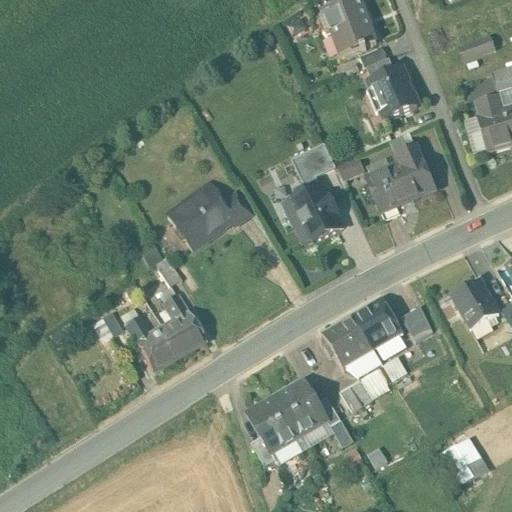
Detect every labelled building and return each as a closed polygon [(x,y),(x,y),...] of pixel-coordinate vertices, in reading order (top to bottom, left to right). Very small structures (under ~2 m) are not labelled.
[(360,2),(324,16),(342,62),(362,55),(362,57),(366,55),(366,53),(377,49),(360,2)] [(490,42),(460,54),(465,66),(495,55),(490,42)] [(383,54),(361,64),(366,74),(367,74),(388,65),(383,54)] [(388,65),(367,74),(372,86),(395,76),(390,64),(388,65)] [(511,69),(491,76),(497,94),(499,95),(511,91),(511,69)] [(372,86),(370,87),(373,95),(368,97),(377,120),(383,118),(386,125),(418,112),(402,74),(395,76),(372,86)] [(511,111),(502,114),(498,98),(477,105),(481,120),(478,121),(487,155),(511,148),(511,111)] [(410,137),(390,146),(396,160),(399,159),(416,151),(410,137)] [(324,147),(291,163),(307,196),(321,189),(317,181),(336,172),(324,147)] [(416,151),(399,159),(404,170),(368,185),(381,216),(397,209),(400,208),(400,209),(416,202),(415,201),(434,193),(421,162),(416,151)] [(359,163),(339,171),(344,184),(364,176),(359,163)] [(209,189),(166,219),(192,255),(233,226),(234,225),(221,206),(209,189)] [(307,196),(290,204),(303,230),(295,233),(304,250),(311,247),(312,248),(342,234),(337,222),(340,221),(330,200),(327,201),(321,189),(307,196)] [(236,198),(228,204),(226,202),(221,206),(234,225),(233,226),(236,229),(251,218),(236,198)] [(397,209),(381,216),(385,225),(401,218),(397,209)] [(180,286),(166,263),(154,270),(168,293),(180,286)] [(500,322),(480,287),(452,303),(472,338),(500,322)] [(205,349),(176,301),(161,309),(172,327),(160,334),(178,364),(205,349)] [(382,303),(353,321),(374,356),(404,338),(382,303)] [(144,308),(141,304),(135,309),(143,321),(150,317),(144,308)] [(405,319),(417,344),(434,336),(422,311),(405,319)] [(122,339),(111,319),(100,326),(111,345),(122,339)] [(374,356),(353,321),(323,339),(329,348),(325,351),(331,361),(335,358),(344,374),(374,356)] [(148,340),(138,323),(123,332),(140,360),(135,363),(138,368),(143,365),(152,380),(178,364),(160,334),(148,340)] [(399,364),(384,372),(393,388),(408,379),(399,364)] [(362,386),(340,399),(353,419),(374,406),(362,386)] [(314,410),(301,388),(276,403),(301,445),(328,429),(329,428),(318,410),(314,410)] [(276,403),(251,418),(264,440),(263,444),(273,461),(274,461),(301,445),(276,403)] [(341,427),(328,404),(318,410),(329,428),(328,429),(331,433),(341,427)] [(273,461),(263,444),(252,450),(266,473),(277,466),(274,461),(273,461)] [(464,492),(491,476),(472,444),(445,460),(464,492)]
